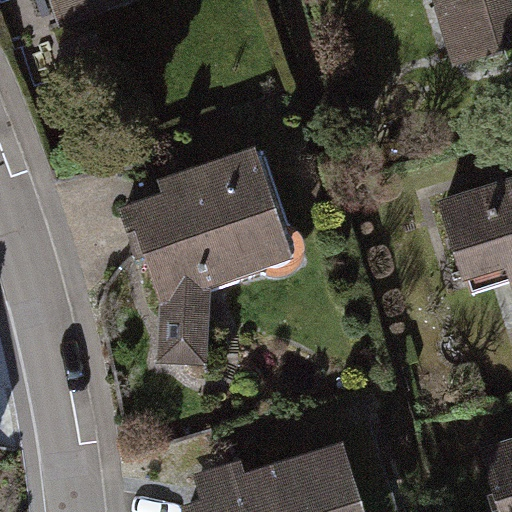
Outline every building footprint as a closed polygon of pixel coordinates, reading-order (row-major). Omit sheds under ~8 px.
[(53,0),(60,19),(115,0),(53,0)] [(511,0),(436,0),(452,54),(511,37),(511,0)] [(264,160),(120,209),(155,298),(151,367),(204,368),(209,295),(299,268),(264,160)] [(511,174),(425,200),(451,287),(505,271),(511,295),(511,174)] [(511,511),(511,435),(478,446),(499,511),(511,511)] [(364,511),(345,442),(180,487),(186,511),(364,511)]
